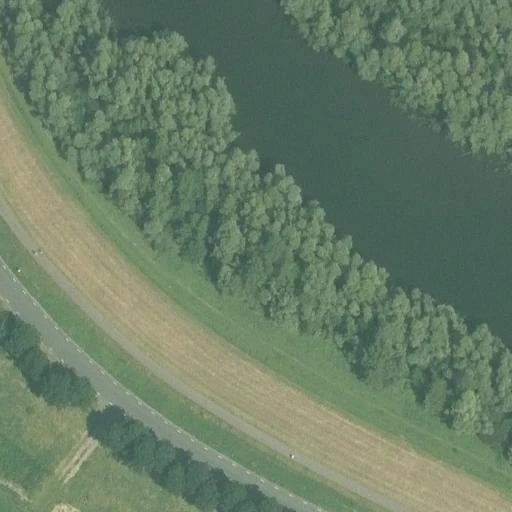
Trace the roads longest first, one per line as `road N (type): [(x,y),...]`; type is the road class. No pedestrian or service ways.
road 1 (tertiary): [(314,511),(123,401),(0,277)]
road 2 (track): [(123,401),(36,511)]
